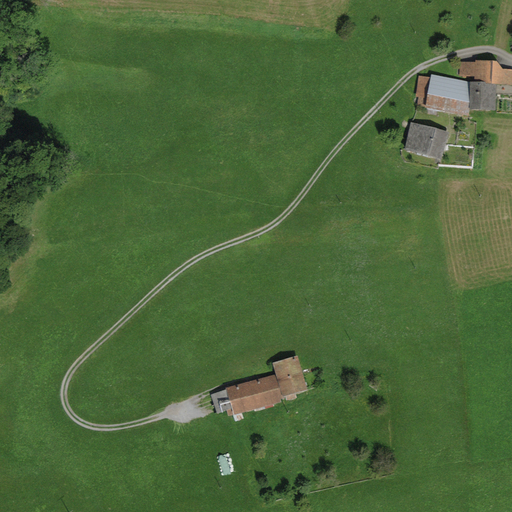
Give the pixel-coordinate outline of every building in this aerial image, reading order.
[(502,63),(464,61),(463,82),(511,86),(511,70),(507,70),(502,63)] [(419,107),(472,115),(476,85),(424,77),(419,107)] [(475,109),(499,110),(500,88),(477,86),(475,109)] [(454,130),(416,121),(410,149),(447,158),(454,130)] [(235,417),(313,393),(301,355),(276,363),(279,374),(226,390),(235,417)]
